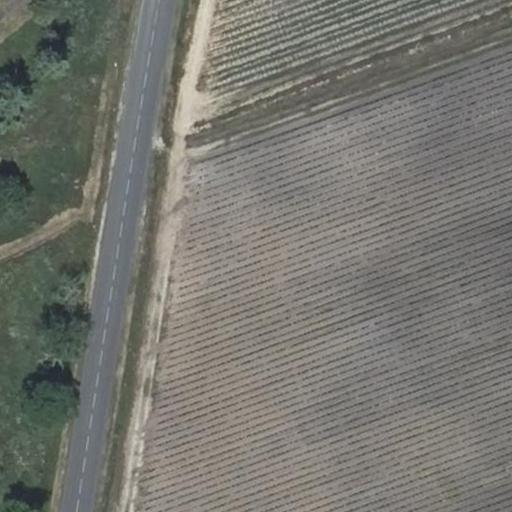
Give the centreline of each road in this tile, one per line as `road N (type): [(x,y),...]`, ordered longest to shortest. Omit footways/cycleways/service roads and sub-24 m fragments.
road 1 (tertiary): [(160,0),(74,511)]
road 2 (track): [(122,511),(204,0)]
